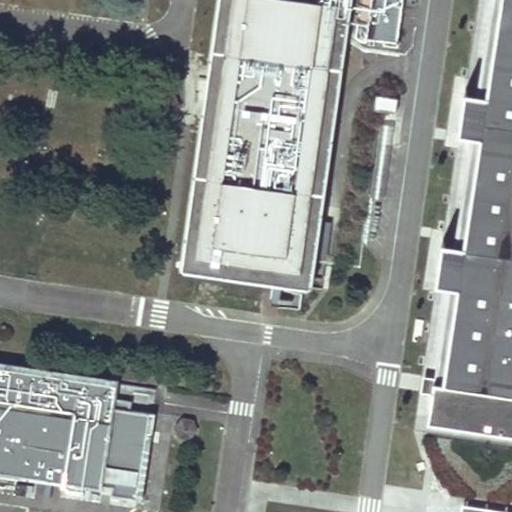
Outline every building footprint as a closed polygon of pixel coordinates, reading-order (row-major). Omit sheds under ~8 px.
[(220,0),(184,269),(311,286),(315,256),(320,221),(351,0),(371,0),(367,37),(399,43),(404,0),(220,0)] [(511,0),(492,0),(478,91),(465,89),(459,132),(472,134),(455,241),(442,239),(436,282),(449,284),(428,418),(511,430),(511,0)] [(398,98),(376,95),(374,109),(396,113),(398,98)] [(325,257),(330,222),(320,221),(315,256),(325,257)] [(114,382),(0,365),(0,474),(100,488),(100,484),(111,485),(111,490),(138,494),(151,410),(128,407),(110,405),(112,396),(114,382)] [(129,398),(112,396),(110,405),(128,407),(129,398)] [(277,511),(308,511),(310,505),(280,500),(277,511)]
